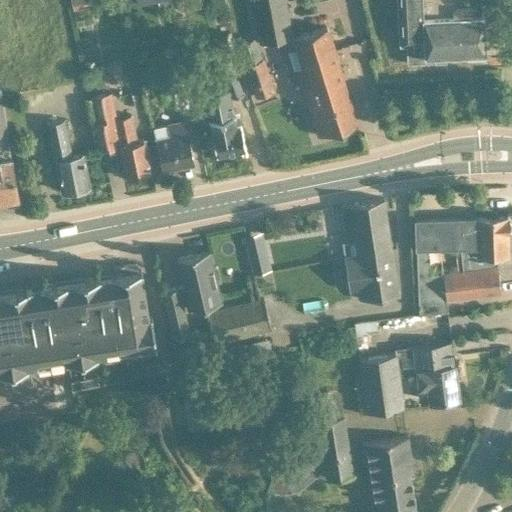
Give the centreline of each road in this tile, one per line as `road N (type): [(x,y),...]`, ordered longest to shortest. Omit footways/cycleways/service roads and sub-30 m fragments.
road 1 (primary): [(392,169),(0,248)]
road 2 (residential): [(462,508),(511,393)]
road 3 (primary): [(511,146),(435,148),(392,169)]
road 4 (primary): [(392,169),(511,162)]
